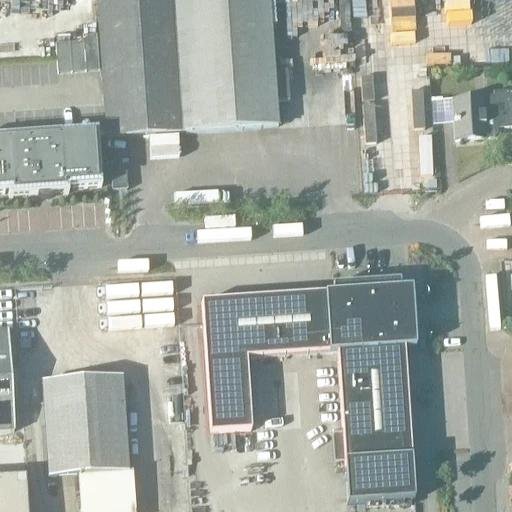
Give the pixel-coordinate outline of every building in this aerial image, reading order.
[(278,128),(269,0),(96,0),(106,139),(278,128)] [(480,14),(379,14),(379,71),(511,71),(511,33),(480,33),(480,14)] [(97,36),(83,37),(84,43),(56,45),(58,75),(100,72),(97,36)] [(346,78),(341,55),(322,58),(327,81),(346,78)] [(494,98),(452,101),(455,143),(498,140),(498,130),(511,129),(511,92),(494,93),(494,98)] [(4,139),(0,138),(0,195),(7,195),(8,199),(37,197),(37,201),(38,201),(38,202),(40,203),(47,203),(48,201),(49,201),(49,200),(49,196),(68,195),(68,191),(101,188),(97,132),(4,139)] [(429,172),(429,144),(381,146),(381,173),(429,172)] [(111,175),(112,192),(127,191),(126,174),(111,175)] [(486,276),(487,299),(496,299),(495,275),(486,276)] [(251,432),(246,361),(337,355),(347,506),(414,502),(404,349),(414,348),(410,290),(400,290),(399,282),(332,287),(333,295),(201,304),(203,329),(210,435),(251,432)] [(175,330),(174,318),(142,319),(142,330),(175,330)] [(0,335),(0,434),(14,434),(8,335),(0,335)] [(41,386),(48,481),(77,479),(80,511),(134,508),(131,475),(127,476),(121,380),(41,386)] [(0,479),(0,511),(27,511),(25,478),(0,479)]
